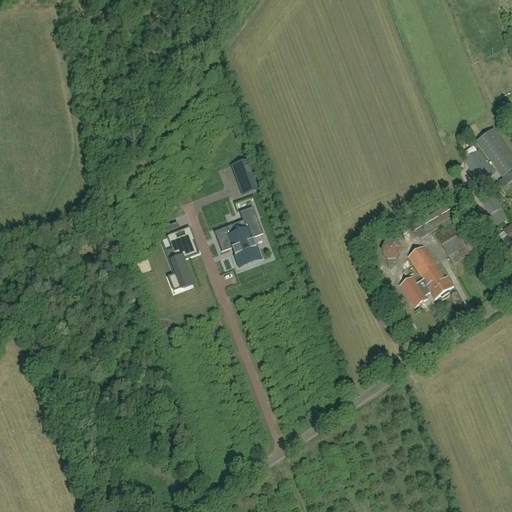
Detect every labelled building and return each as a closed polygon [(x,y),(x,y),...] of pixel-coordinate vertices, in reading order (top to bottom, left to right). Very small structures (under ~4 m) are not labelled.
[(511,157),(494,131),(477,143),(502,178),(511,171),(511,157)] [(465,161),(471,171),(472,171),(481,184),(494,175),(479,152),(465,161)] [(234,168),(239,182),(252,177),(247,163),(246,163),(234,168)] [(490,216),(501,210),(502,210),(495,198),(484,204),(490,216)] [(413,226),(421,238),(436,229),(435,227),(457,214),(451,203),(413,226)] [(221,254),(233,249),(236,256),(234,257),(236,257),(240,267),(259,260),(251,240),(263,236),(262,235),(260,236),(252,213),(254,212),(252,209),(247,211),(248,213),(241,216),(247,233),(230,239),(227,231),(220,234),(219,232),(214,234),(215,237),(217,236),(223,252),(221,253),(221,254)] [(474,253),(457,224),(436,237),(454,266),(474,253)] [(175,288),(194,280),(184,255),(191,253),(186,241),(194,238),(189,226),(168,235),(177,259),(174,260),(178,272),(170,276),(175,288)] [(382,251),(387,260),(388,260),(388,264),(395,263),(395,260),(398,260),(402,250),(396,242),(386,241),(382,251)] [(408,258),(423,280),(418,284),(413,278),(400,287),(415,309),(428,300),(426,297),(430,294),(435,301),(441,297),(442,298),(449,293),(448,292),(454,288),(447,278),(445,279),(423,248),(408,258)] [(445,299),(434,303),(440,319),(451,315),(445,299)]
